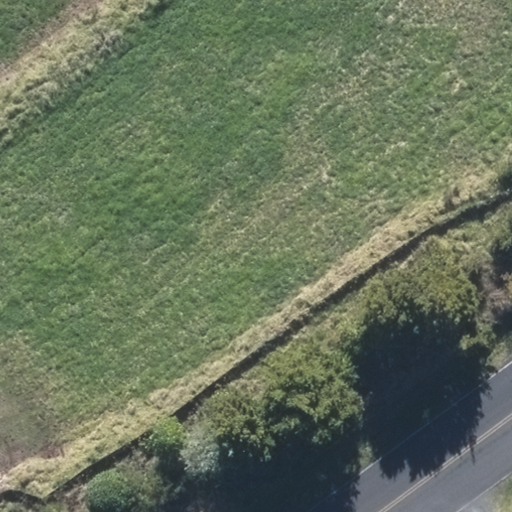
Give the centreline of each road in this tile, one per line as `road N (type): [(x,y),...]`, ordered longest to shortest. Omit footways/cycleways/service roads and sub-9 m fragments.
road 1 (track): [(0,466),(275,0)]
road 2 (tertiary): [(367,511),(511,410)]
